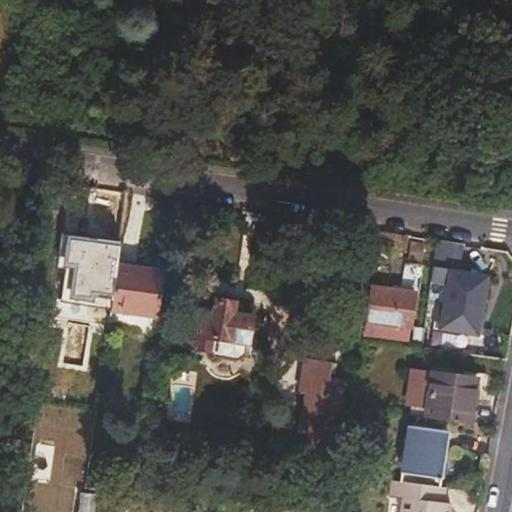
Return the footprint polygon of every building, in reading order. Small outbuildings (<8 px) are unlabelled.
[(439,264),(462,266),(465,242),(442,239),(439,264)] [(114,264),(116,255),(75,250),(69,291),(110,297),(114,264)] [(407,325),(412,291),(415,291),(419,263),(403,260),(398,289),(368,285),(364,318),(407,325)] [(163,272),(114,264),(110,297),(108,309),(156,317),(163,272)] [(484,275),(446,269),(437,328),(475,333),(484,275)] [(236,311),(238,300),(218,297),(216,307),(205,306),(195,313),(191,336),(199,346),(212,348),(217,354),(237,358),(243,354),(245,341),(250,342),(254,314),(245,312),(236,311)] [(247,302),(238,300),(236,311),(245,312),(247,302)] [(254,314),(250,342),(265,344),(269,316),(254,314)] [(338,438),(344,379),(331,377),(333,359),(302,355),(298,390),(303,391),(299,433),(338,438)] [(425,417),(471,423),(476,377),(415,369),(410,404),(412,404),(426,405),(425,417)] [(412,404),(411,415),(425,417),(426,405),(412,404)] [(408,426),(400,480),(440,486),(441,478),(447,477),(449,461),(443,457),(447,431),(408,426)] [(41,442),(35,481),(48,482),(53,444),(41,442)] [(400,480),(391,479),(390,494),(402,495),(399,511),(448,511),(450,501),(442,500),(443,486),(440,486),(400,480)] [(75,511),(93,511),(96,492),(79,490),(75,511)] [(314,511),(315,503),(251,498),(203,494),(203,500),(266,505),(265,511),(314,511)]
